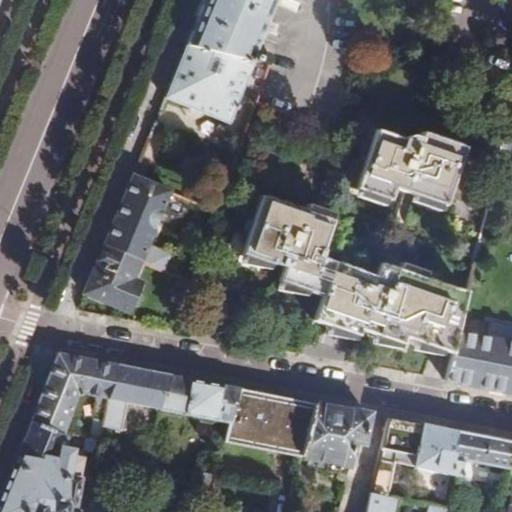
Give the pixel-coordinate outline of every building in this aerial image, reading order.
[(203,0),(184,45),(248,64),(254,65),(256,55),(246,52),(267,0),(203,0)] [(184,45),(163,97),(223,123),(248,64),(184,45)] [(508,102),(498,100),(495,117),(505,118),(508,102)] [(391,171),(401,174),(404,164),(416,168),(413,178),(442,188),(458,141),(416,126),(411,139),(370,125),(353,171),(387,183),(391,171)] [(404,164),(401,174),(413,178),(416,168),(404,164)] [(404,337),(451,353),(455,334),(463,291),(449,288),(381,264),(377,277),(355,269),(352,279),(331,271),(334,262),(319,257),(330,221),(261,198),(242,253),(282,267),(278,281),(321,296),(366,311),(360,330),(401,345),(404,337)] [(113,218),(106,235),(134,246),(141,230),(113,218)] [(101,245),(82,292),(126,310),(138,284),(131,281),(139,261),(101,245)] [(352,279),(355,269),(334,262),(331,271),(352,279)] [(356,336),(360,330),(366,311),(321,296),(312,321),(356,336)] [(446,381),(511,393),(511,344),(455,334),(451,353),(446,381)] [(102,415),(115,364),(57,352),(27,425),(60,432),(75,397),(93,400),(90,413),(102,415)] [(169,375),(115,364),(102,415),(100,422),(123,427),(130,401),(160,407),(169,375)] [(237,388),(169,375),(160,407),(229,421),(237,388)] [(229,421),(224,439),(299,455),(299,451),(311,401),(237,388),(229,421)] [(367,412),(311,401),(299,451),(324,455),(322,465),(344,470),(351,437),(361,438),(367,412)] [(457,429),(386,415),(377,455),(455,470),(459,453),(453,451),(457,429)] [(60,432),(27,425),(15,455),(52,460),(55,453),(70,454),(70,451),(53,449),(57,438),(60,432)] [(511,440),(457,429),(453,451),(459,453),(455,470),(451,488),(467,491),(475,457),(507,463),(511,440)] [(69,434),(60,432),(57,438),(68,440),(69,434)] [(511,511),(511,439),(511,440),(507,463),(501,488),(511,489),(511,498),(508,511),(511,511)] [(91,460),(142,471),(146,456),(95,446),(91,460)] [(15,455),(0,490),(0,511),(59,511),(60,509),(70,510),(79,455),(70,454),(55,453),(52,460),(15,455)] [(142,471),(162,475),(165,458),(147,454),(146,456),(142,471)] [(386,490),(391,464),(375,461),(370,488),(386,490)] [(195,472),(192,482),(210,487),(213,476),(195,472)] [(369,490),(364,511),(393,511),(397,495),(369,490)] [(446,511),(448,505),(429,502),(426,511),(446,511)]
